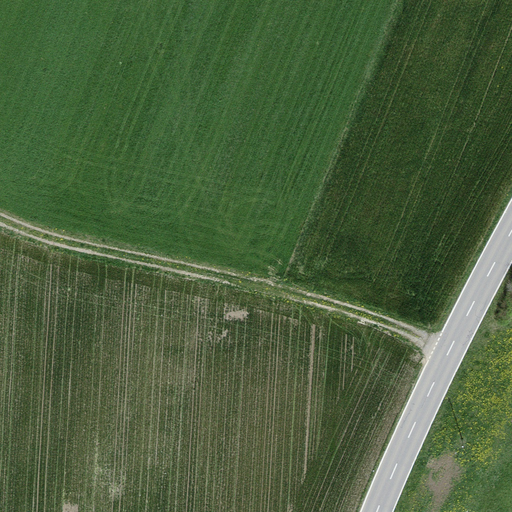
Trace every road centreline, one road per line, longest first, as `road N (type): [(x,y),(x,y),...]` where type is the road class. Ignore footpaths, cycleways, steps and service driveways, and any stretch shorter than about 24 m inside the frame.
road 1 (track): [(447,347),(241,276),(42,235),(0,218)]
road 2 (tertiary): [(378,511),(447,347),(511,230)]
